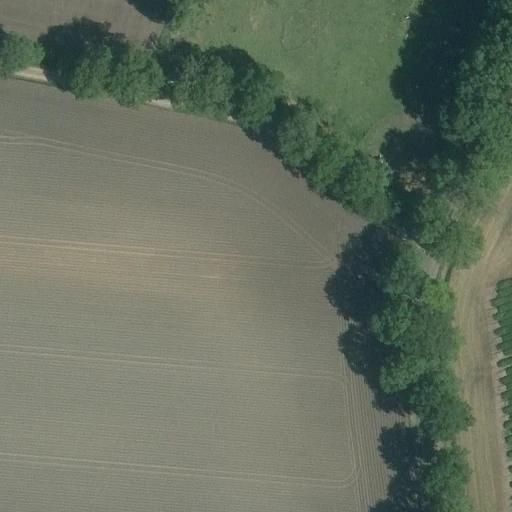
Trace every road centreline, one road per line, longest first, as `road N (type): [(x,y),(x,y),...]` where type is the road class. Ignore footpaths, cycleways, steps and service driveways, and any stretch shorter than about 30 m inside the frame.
road 1 (track): [(0,70),(265,124),(431,249)]
road 2 (tertiary): [(511,89),(431,249),(423,291),(439,511)]
